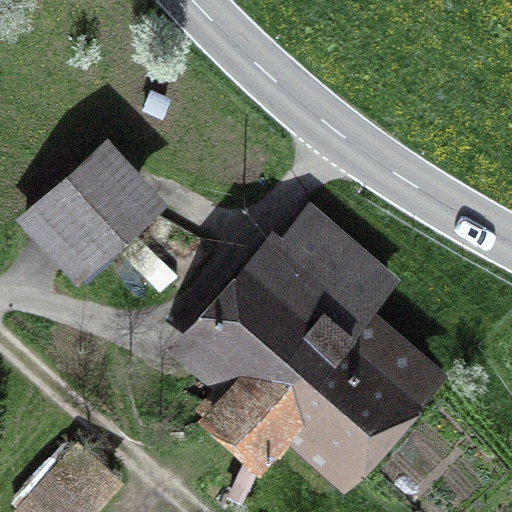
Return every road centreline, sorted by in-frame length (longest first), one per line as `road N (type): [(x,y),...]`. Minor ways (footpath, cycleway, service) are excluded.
road 1 (tertiary): [(511,241),(342,133),(251,61),(192,0)]
road 2 (track): [(206,511),(0,326)]
